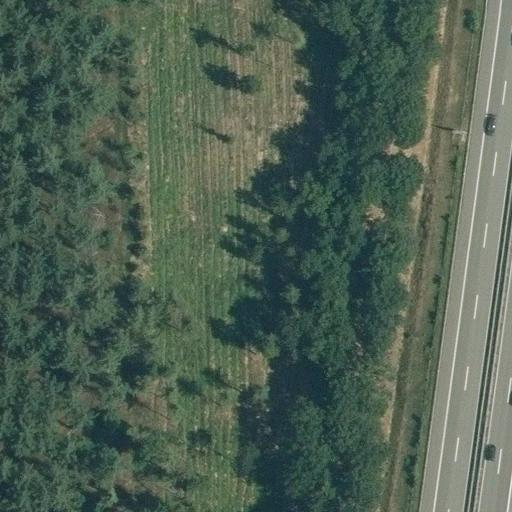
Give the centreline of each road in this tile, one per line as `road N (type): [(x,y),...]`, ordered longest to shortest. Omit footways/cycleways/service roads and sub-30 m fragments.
road 1 (motorway): [(511,23),(447,511)]
road 2 (motorway): [(490,511),(511,355)]
